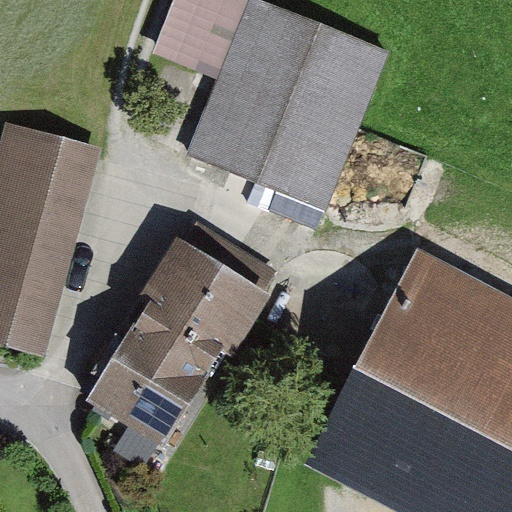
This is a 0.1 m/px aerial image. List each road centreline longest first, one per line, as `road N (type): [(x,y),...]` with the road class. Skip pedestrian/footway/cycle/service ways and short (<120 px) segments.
road 1 (track): [(30,406),(72,363),(127,165),(134,71),(156,0)]
road 2 (residential): [(93,511),(30,406),(0,397)]
